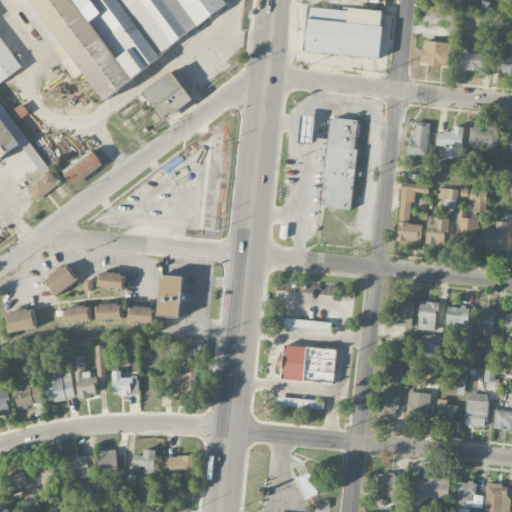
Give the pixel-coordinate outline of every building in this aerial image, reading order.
[(0,0),(0,83),(21,68),(0,37),(0,0)] [(228,8),(222,0),(18,0),(70,74),(81,67),(102,97),(228,8)] [(379,57),(383,12),(308,5),(304,50),(379,57)] [(449,67),(449,52),(454,52),(455,43),(422,42),(421,66),(449,67)] [(488,53),(460,50),(458,67),(486,70),(488,53)] [(511,55),(499,55),(499,72),(511,72),(511,55)] [(164,120),(193,99),(172,70),(143,92),(164,120)] [(0,158),(21,144),(37,168),(23,178),(37,199),(57,186),(0,103),(0,158)] [(329,116),(320,208),(352,211),(361,119),(329,116)] [(429,123),(414,123),(414,137),(408,137),(407,156),(428,157),(429,123)] [(466,146),(496,149),(499,129),(469,125),(466,146)] [(463,126),(453,126),(452,133),(437,132),(436,146),(445,147),(445,158),(461,159),(463,126)] [(101,161),(93,150),(63,172),(71,184),(101,161)] [(438,199),(457,200),(458,189),(438,188),(438,199)] [(486,204),(486,190),(470,190),(470,203),(486,204)] [(511,209),(511,192),(500,192),(499,208),(511,209)] [(397,242),(421,243),(422,225),(409,224),(411,200),(400,200),(397,242)] [(462,218),(462,210),(457,210),(456,238),(478,239),(479,214),(471,214),(471,218),(462,218)] [(425,245),(445,247),(448,218),(428,217),(425,245)] [(484,228),(483,249),(505,250),(506,221),(496,221),(496,229),(484,228)] [(56,296),(79,281),(67,264),(44,279),(56,296)] [(123,290),(125,275),(100,272),(98,287),(123,290)] [(183,276),(161,275),(159,316),(181,317),(183,276)] [(388,326),(412,327),(413,303),(390,302),(388,326)] [(419,302),(418,330),(436,331),(437,303),(419,302)] [(97,320),(121,319),(120,304),(97,305),(97,320)] [(66,324),(91,321),(89,305),(64,308),(66,324)] [(447,306),(446,329),(467,329),(468,307),(447,306)] [(153,323),(154,308),(130,307),(129,322),(153,323)] [(6,313),(9,333),(36,328),(33,308),(6,313)] [(477,330),(494,331),(496,309),(479,308),(477,330)] [(285,327),(331,329),(331,322),(285,320),(285,327)] [(425,355),(439,357),(442,337),(428,335),(425,355)] [(96,345),(97,377),(105,377),(104,345),(96,345)] [(85,356),(74,357),(78,398),(98,396),(96,377),(87,378),(85,356)] [(335,372),(335,360),(307,359),(306,371),(335,372)] [(195,396),(196,363),(175,362),(174,395),(195,396)] [(391,383),(402,384),(402,365),(392,364),(391,383)] [(495,381),(496,370),(484,369),(483,381),(495,381)] [(121,378),(121,371),(112,371),(113,396),(139,395),(138,377),(121,378)] [(48,401),(74,399),(71,373),(46,375),(48,401)] [(15,392),(18,407),(41,403),(38,387),(15,392)] [(0,416),(13,413),(5,388),(0,390),(0,416)] [(431,394),(409,392),(406,417),(428,419),(431,394)] [(383,393),(382,416),(397,417),(398,394),(383,393)] [(487,427),(488,394),(466,393),(464,426),(487,427)] [(456,422),(457,406),(447,405),(447,400),(436,399),(435,421),(456,422)] [(492,428),(511,430),(511,411),(494,409),(492,428)] [(98,474),(118,473),(117,450),(98,451),(98,474)] [(156,450),(144,450),(143,455),(134,455),(134,467),(145,468),(145,474),(155,475),(156,450)] [(69,457),(72,480),(96,477),(93,454),(69,457)] [(193,457),(165,456),(164,476),(193,476),(193,457)] [(42,482),(61,481),(61,465),(41,466),(42,482)] [(28,487),(24,470),(4,475),(8,492),(28,487)] [(303,498),(317,495),(311,473),(298,477),(303,498)] [(371,473),(370,494),(397,495),(398,475),(371,473)] [(447,500),(450,478),(426,476),(425,480),(416,479),(414,503),(427,504),(428,498),(447,500)] [(475,495),(476,482),(458,481),(456,507),(484,508),(484,495),(475,495)] [(506,511),(508,484),(485,483),(483,511),(506,511)]
